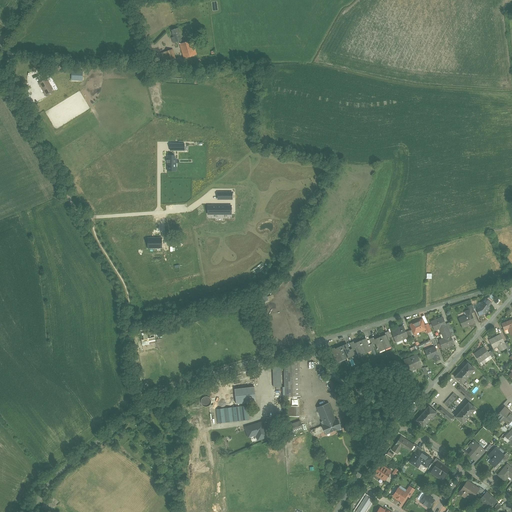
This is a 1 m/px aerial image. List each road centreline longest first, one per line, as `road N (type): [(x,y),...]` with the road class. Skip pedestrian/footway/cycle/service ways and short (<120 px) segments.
road 1 (residential): [(511,283),(172,387),(50,479),(29,511)]
road 2 (unclassified): [(0,73),(75,209),(90,217)]
road 3 (residential): [(511,296),(408,414)]
